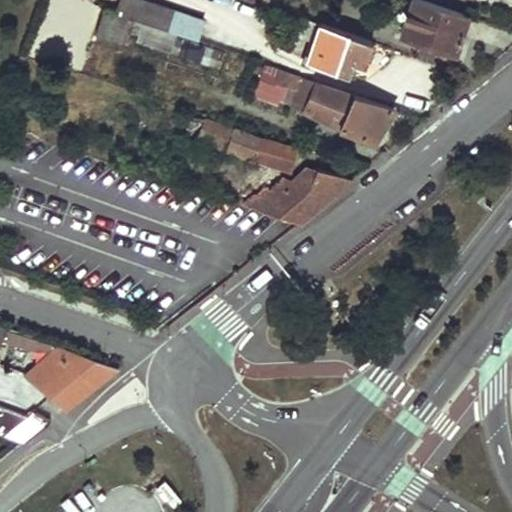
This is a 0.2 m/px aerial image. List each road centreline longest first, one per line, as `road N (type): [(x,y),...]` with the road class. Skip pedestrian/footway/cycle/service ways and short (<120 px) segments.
road 1 (tertiary): [(511,88),(269,284),(212,335),(189,368)]
road 2 (secondary): [(511,211),(330,444)]
road 3 (residential): [(0,506),(100,432),(150,413),(189,368)]
road 4 (secondary): [(378,466),(511,288)]
road 5 (motorway): [(511,475),(498,442),(494,394),(511,300)]
road 6 (secondary): [(330,444),(241,408),(189,368)]
road 7 (secondary): [(189,368),(186,412),(213,471),(217,511)]
